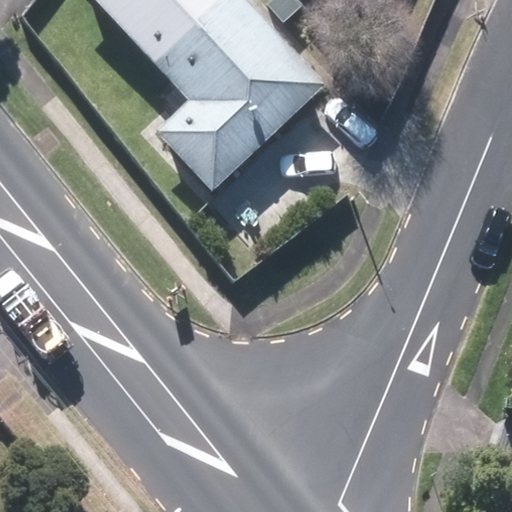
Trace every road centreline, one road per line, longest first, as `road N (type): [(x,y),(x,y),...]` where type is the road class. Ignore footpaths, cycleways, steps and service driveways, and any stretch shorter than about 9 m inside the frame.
road 1 (residential): [(511,79),(332,511)]
road 2 (secondary): [(0,191),(262,511)]
